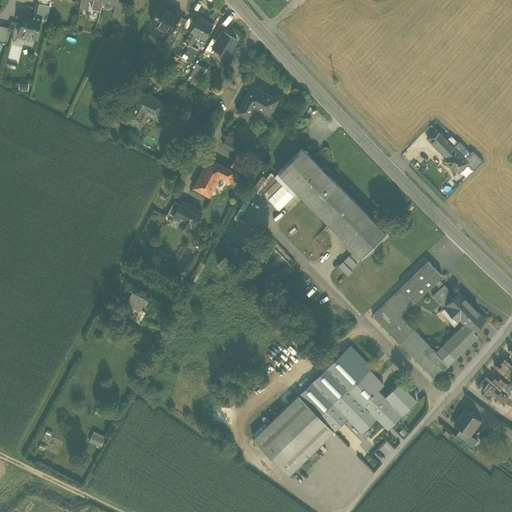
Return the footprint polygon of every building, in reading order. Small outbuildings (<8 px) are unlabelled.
[(80,0),(79,7),(86,9),(88,0),(80,0)] [(102,1),(98,0),(92,0),(91,9),(100,11),(102,1)] [(112,15),(117,17),(124,3),(116,1),(115,4),(112,15)] [(35,10),(48,13),(50,5),(49,5),(37,2),(35,10)] [(170,32),(171,33),(180,16),(181,13),(174,9),(172,12),(160,5),(151,22),(170,32)] [(35,10),(34,14),(41,15),(40,19),(46,20),(48,13),(35,10)] [(24,12),(23,19),(22,23),(21,23),(18,34),(19,35),(34,38),(36,39),(40,19),(41,15),(34,14),(29,13),(29,14),(24,12)] [(169,35),(175,39),(186,19),(180,16),(171,33),(170,32),(169,35)] [(190,31),(197,35),(204,39),(213,25),(199,16),(190,31)] [(9,28),(0,25),(0,42),(5,43),(9,28)] [(191,45),(197,35),(190,31),(184,42),(191,45)] [(211,47),(213,48),(223,31),(221,31),(211,47)] [(236,40),(223,31),(213,48),(226,56),(236,40)] [(34,38),(19,35),(17,43),(32,47),(34,38)] [(175,39),(169,35),(165,43),(171,47),(175,39)] [(151,55),(164,60),(171,47),(165,43),(159,40),(151,55)] [(238,40),(236,40),(226,56),(228,58),(238,40)] [(238,112),(247,117),(254,106),(268,114),(277,100),(252,86),(238,112)] [(123,121),(139,129),(146,114),(158,120),(165,104),(137,90),(130,106),(123,121)] [(458,142),(453,147),(435,129),(426,138),(446,158),(443,161),(456,173),(466,163),(467,163),(463,159),(469,153),(458,142)] [(222,145),(236,153),(239,147),(225,139),(222,145)] [(385,232),(321,168),(302,148),(278,173),(297,192),(361,256),(385,232)] [(466,163),(473,170),(483,161),(471,151),(469,153),(463,159),(467,163),(466,163)] [(231,167),(247,176),(253,164),(237,156),(231,167)] [(192,187),(209,196),(217,181),(211,179),(214,173),(220,176),(229,181),(233,171),(208,158),(192,187)] [(211,179),(217,181),(220,176),(214,173),(211,179)] [(279,210),(294,195),(284,184),(268,198),(279,210)] [(179,223),(189,228),(190,225),(193,227),(201,211),(181,200),(179,203),(173,216),(181,220),(179,223)] [(167,213),(173,216),(179,203),(174,201),(167,213)] [(222,262),(227,268),(236,259),(230,254),(222,262)] [(348,255),(340,267),(350,274),(358,262),(348,255)] [(428,261),(401,288),(414,302),(442,275),(428,261)] [(432,296),(438,302),(447,293),(449,291),(444,285),(432,296)] [(400,316),(414,302),(401,288),(372,316),(399,343),(413,329),(400,316)] [(446,305),(446,306),(460,319),(464,324),(473,332),(485,319),(459,292),(452,298),(446,305)] [(452,298),(447,293),(438,302),(443,308),(446,305),(452,298)] [(457,322),(444,308),(446,306),(446,305),(443,308),(440,312),(454,326),(458,322),(457,322)] [(460,319),(446,306),(444,308),(457,322),(460,319)] [(464,324),(436,352),(435,352),(448,365),(477,336),(473,332),(464,324)] [(436,352),(413,329),(399,343),(434,379),(449,365),(448,365),(435,352),(436,352)] [(288,475),(348,417),(376,389),(378,391),(383,385),(369,370),(372,367),(350,345),(253,439),(261,447),(288,475)] [(511,365),(502,358),(494,368),(511,381),(511,379),(511,365)] [(384,397),(378,391),(376,389),(348,417),(362,432),(377,418),(380,415),(382,413),(385,416),(383,418),(390,426),(416,401),(399,383),(390,392),(384,397)] [(460,428),(467,434),(468,433),(479,419),(465,409),(454,424),(460,428)] [(383,418),(380,415),(377,418),(387,429),(390,426),(383,418)] [(455,435),(465,442),(470,435),(468,433),(467,434),(460,428),(455,435)] [(478,441),(470,435),(465,442),(472,448),(478,441)] [(261,447),(253,439),(248,444),(256,453),(261,447)]
